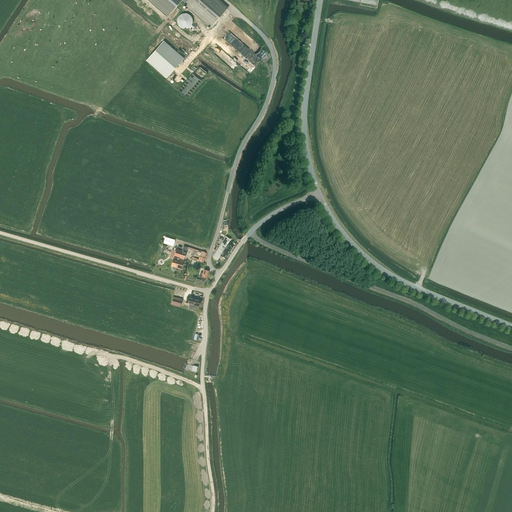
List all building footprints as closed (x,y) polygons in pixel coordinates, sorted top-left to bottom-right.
[(150,0),(167,15),(180,1),(211,28),(227,9),(217,0),(150,0)] [(192,21),(192,20),(192,19),(192,18),(191,18),(191,17),(191,16),(190,16),(190,15),(189,15),(188,14),(187,14),(186,14),(185,14),(184,14),(183,14),(182,14),(181,14),(180,15),(179,15),(179,16),(178,17),(178,18),(177,19),(177,20),(177,21),(177,22),(177,23),(177,24),(178,25),(178,26),(179,26),(179,27),(180,27),(180,28),(181,28),(182,29),(183,29),(184,29),(185,29),(186,29),(187,29),(188,29),(189,28),(190,27),(190,26),(191,26),(192,25),(192,24),(192,23),(192,22),(192,21)] [(146,61),(166,78),(184,59),(163,41),(146,61)] [(165,237),(163,243),(173,246),(175,240),(165,237)] [(230,239),(226,237),(219,247),(229,253),(233,247),(227,243),(230,239)] [(184,260),(186,252),(187,247),(183,246),(182,251),(179,260),(176,268),(181,269),(183,262),(184,260)] [(217,260),(220,255),(225,259),(229,253),(219,247),(215,252),(213,257),(217,260)] [(171,266),(172,266),(176,268),(179,260),(182,251),(176,249),(174,257),(171,266)] [(206,281),(206,279),(208,271),(204,270),(202,273),(200,273),(199,276),(201,277),(201,279),(206,281)] [(180,307),(182,299),(173,297),(171,304),(180,307)] [(198,307),(200,301),(187,297),(185,303),(198,307)]
